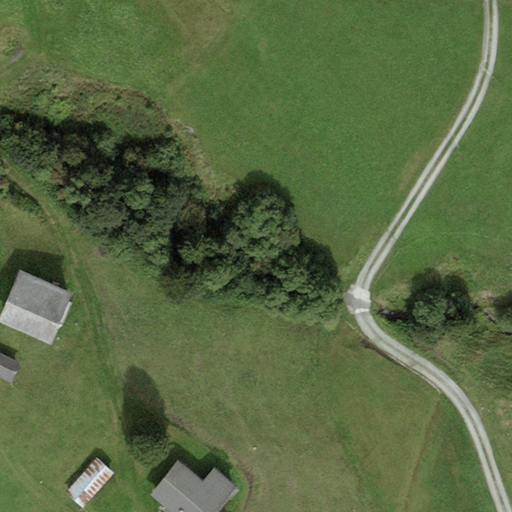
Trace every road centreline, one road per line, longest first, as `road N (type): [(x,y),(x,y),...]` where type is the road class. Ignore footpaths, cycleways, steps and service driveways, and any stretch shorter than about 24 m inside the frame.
road 1 (track): [(0,167),(52,214),(79,270),(140,511)]
road 2 (track): [(370,265),(502,69),(502,0)]
